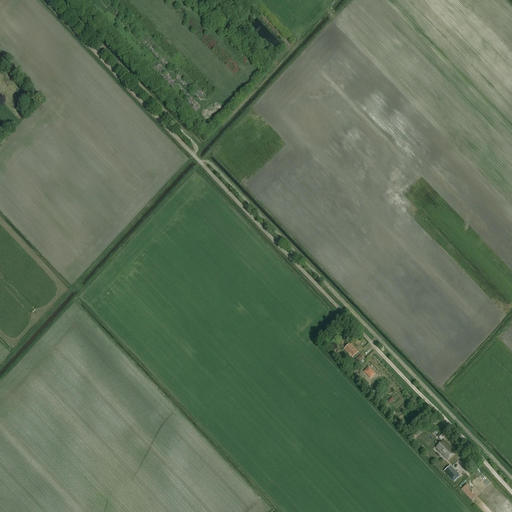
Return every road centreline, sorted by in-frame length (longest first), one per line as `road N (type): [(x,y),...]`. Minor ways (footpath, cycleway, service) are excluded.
road 1 (track): [(199,162),(511,492)]
road 2 (track): [(46,0),(193,155)]
